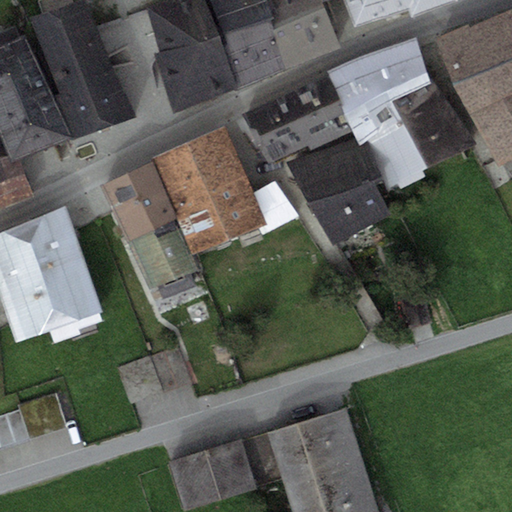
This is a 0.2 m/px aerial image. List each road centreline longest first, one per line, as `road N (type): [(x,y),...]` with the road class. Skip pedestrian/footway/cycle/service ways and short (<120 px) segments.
road 1 (tertiary): [(0,220),(323,62),(497,0)]
road 2 (residential): [(511,324),(0,484)]
